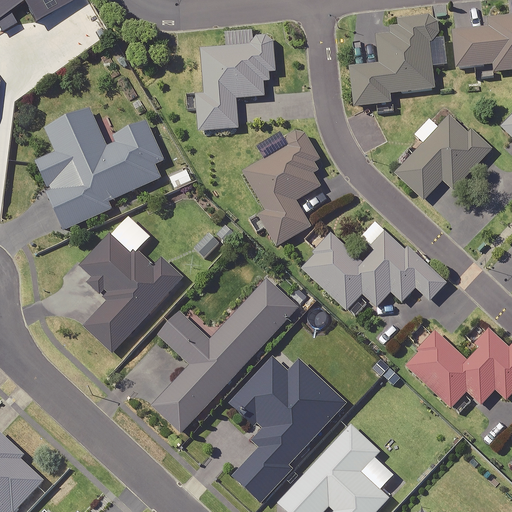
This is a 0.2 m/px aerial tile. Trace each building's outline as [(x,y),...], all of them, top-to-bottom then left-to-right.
[(478,78),(511,75),(511,3),(511,4),(511,6),(511,20),(491,23),(492,33),(455,37),(459,73),(478,71),(478,78)] [(353,73),(357,111),(375,109),(377,120),(394,119),(391,98),(438,93),(431,23),(398,26),(399,36),(379,39),(382,70),(353,73)] [(267,100),(267,93),(278,92),(277,72),(275,41),(254,42),(254,35),(228,37),(229,52),(204,53),(207,98),(199,99),(201,135),(240,133),(238,102),(267,100)] [(50,197),(67,233),(130,203),(128,197),(162,181),(176,175),(154,126),(108,148),(93,115),(49,136),(59,157),(39,166),(53,196),(50,197)] [(442,133),(431,122),(395,160),(405,170),(398,178),(425,204),(444,183),(454,193),(490,154),(454,120),(442,133)] [(511,122),(503,131),(511,139),(511,122)] [(329,180),(296,125),(260,147),(269,162),(245,177),(269,216),(262,220),(281,251),(313,231),(309,225),(357,196),(342,172),(329,180)] [(194,185),(188,173),(171,182),(177,194),(194,185)] [(148,242),(128,223),(78,276),(110,306),(86,332),(112,356),(182,281),(162,263),(154,272),(135,255),(148,242)] [(413,254),(379,223),(362,241),(379,257),(367,269),(334,239),(303,272),(349,315),(365,298),(379,312),(393,296),(404,307),(418,292),(432,305),(449,287),(413,254)] [(299,313),(269,285),(212,346),(202,336),(210,327),(191,309),(162,341),(193,370),(155,411),(183,437),(299,313)] [(407,339),(420,350),(432,337),(419,325),(407,339)] [(511,350),(488,330),(474,347),(482,354),(472,366),(436,336),(407,371),(455,412),(469,396),(484,409),(497,394),(510,405),(511,402),(511,350)] [(235,483),(262,508),(293,473),(290,470),(345,409),(302,370),(293,379),(275,362),(230,412),(253,432),(256,428),(266,436),(258,446),(264,451),(235,483)] [(0,511),(17,511),(46,482),(0,437),(0,511)]
